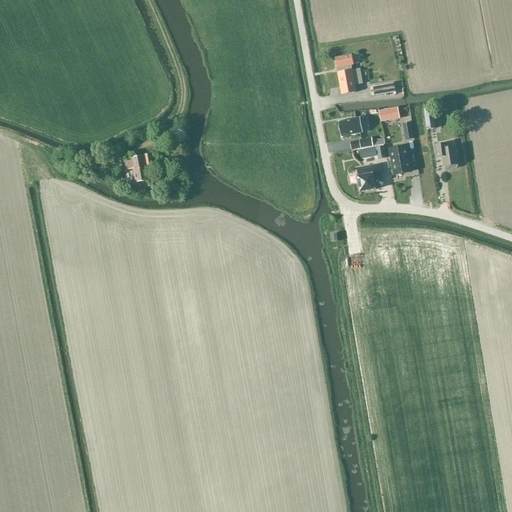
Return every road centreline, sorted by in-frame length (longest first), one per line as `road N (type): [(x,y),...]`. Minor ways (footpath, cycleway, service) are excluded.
road 1 (unclassified): [(351,207),(333,193),(297,0)]
road 2 (unclassified): [(351,207),(429,212),(511,239)]
road 3 (track): [(149,0),(183,89),(172,129)]
